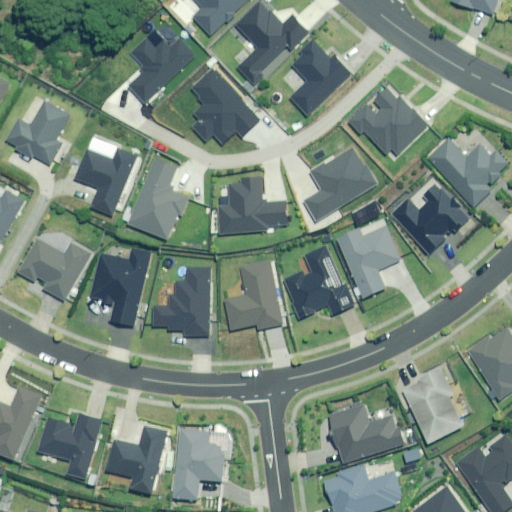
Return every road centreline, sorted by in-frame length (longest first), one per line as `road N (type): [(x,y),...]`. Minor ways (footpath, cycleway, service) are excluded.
road 1 (residential): [(265,382),(338,365),(407,334),(511,254)]
road 2 (residential): [(0,322),(125,375),(265,382)]
road 3 (tertiary): [(362,0),(455,65),(511,93)]
road 4 (residential): [(265,382),(283,511)]
